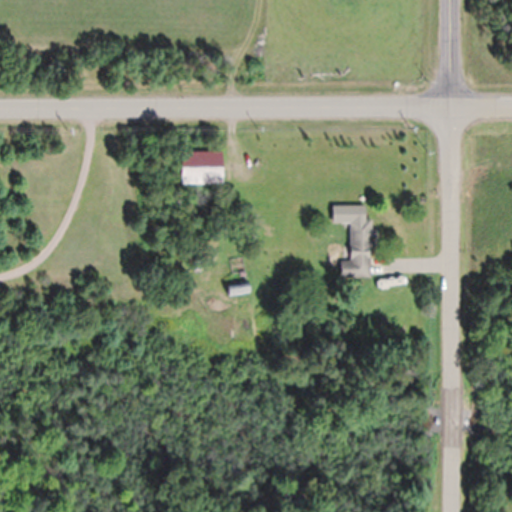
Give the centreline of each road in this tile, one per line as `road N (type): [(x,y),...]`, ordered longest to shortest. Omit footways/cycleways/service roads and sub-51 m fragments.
road 1 (residential): [(449,511),(451,0)]
road 2 (secondary): [(511,107),(0,108)]
